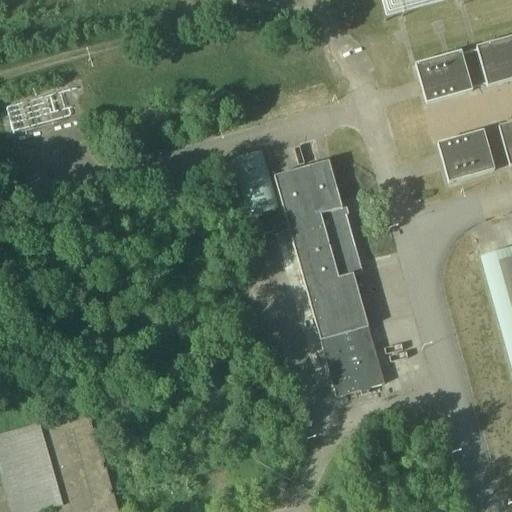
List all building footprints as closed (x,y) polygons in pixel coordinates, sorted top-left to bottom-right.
[(511,81),(511,39),(476,50),(486,89),(511,81)] [(415,67),(422,95),(425,106),(471,93),(460,54),(415,67)] [(511,166),(511,125),(498,129),(509,168),(511,166)] [(437,146),(440,157),(448,185),(493,172),(482,134),(437,146)] [(234,159),(245,219),(278,213),(266,153),(234,159)] [(328,163),(273,179),(336,400),(359,393),(358,390),(365,388),(366,391),(383,386),(363,313),(361,314),(360,310),(362,310),(352,277),(361,275),(345,218),(341,219),(339,211),(341,211),(328,163)] [(511,246),(479,256),(511,370),(511,246)] [(110,511),(106,497),(110,496),(89,419),(40,433),(38,427),(0,437),(0,473),(6,495),(7,495),(12,511),(52,511),(53,511),(110,511)] [(511,420),(495,425),(511,491),(511,420)]
